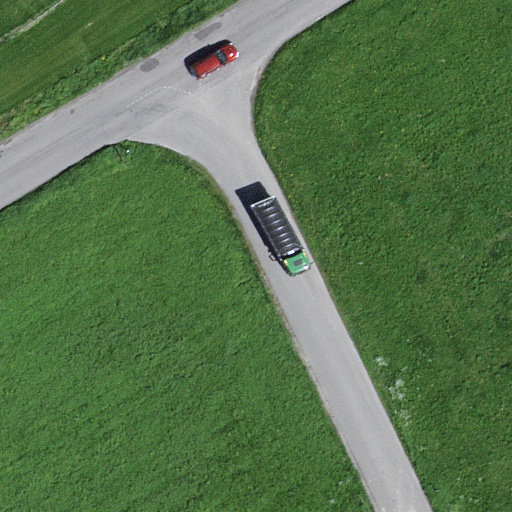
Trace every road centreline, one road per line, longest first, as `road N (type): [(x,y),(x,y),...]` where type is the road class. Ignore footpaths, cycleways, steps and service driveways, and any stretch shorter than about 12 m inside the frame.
road 1 (unclassified): [(408,511),(252,186),(184,65)]
road 2 (unclassified): [(0,177),(184,65)]
road 3 (unclassified): [(184,65),(295,0)]
